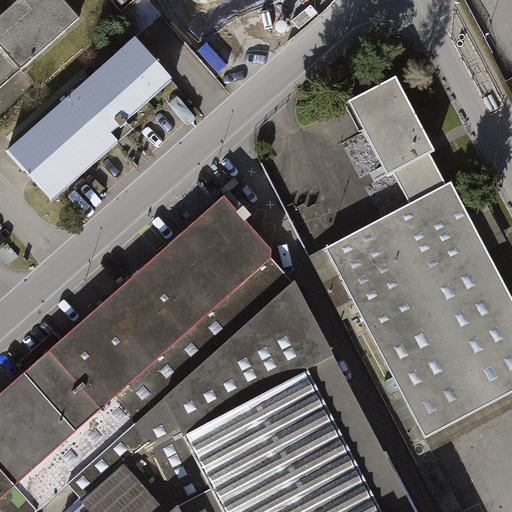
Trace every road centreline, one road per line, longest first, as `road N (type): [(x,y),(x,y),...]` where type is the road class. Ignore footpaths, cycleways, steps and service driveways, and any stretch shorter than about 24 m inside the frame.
road 1 (residential): [(369,0),(0,324)]
road 2 (residential): [(511,170),(421,0)]
